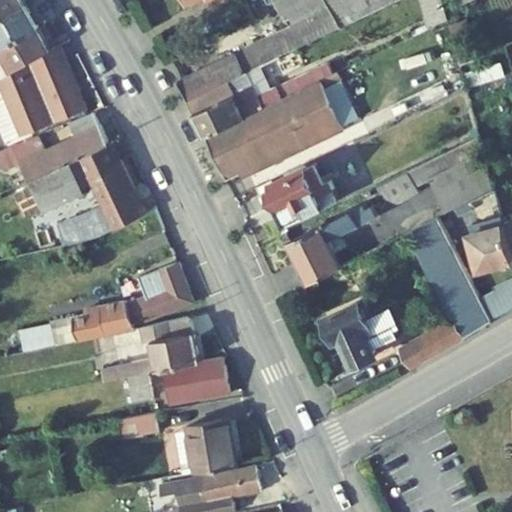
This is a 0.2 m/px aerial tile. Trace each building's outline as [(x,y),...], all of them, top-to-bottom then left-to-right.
[(0,0),(0,19),(27,4),(24,0),(0,0)] [(178,80),(188,97),(260,64),(342,25),(329,0),(277,0),(286,18),(293,15),(297,24),(178,80)] [(329,0),(342,25),(395,0),(329,0)] [(443,0),(422,0),(430,28),(449,19),(443,0)] [(0,48),(39,26),(27,4),(0,19),(0,48)] [(452,23),(462,65),(473,60),(466,39),(472,38),(467,19),(452,23)] [(52,47),(39,26),(0,48),(0,77),(14,69),(52,47)] [(86,108),(57,44),(52,47),(14,69),(26,89),(10,96),(9,96),(24,133),(86,108)] [(322,79),(333,74),(328,63),(272,90),(260,64),(188,97),(206,134),(322,79)] [(488,101),(475,63),(465,66),(477,105),(488,101)] [(26,89),(14,69),(0,77),(10,96),(26,89)] [(322,79),(325,86),(342,79),(339,71),(333,74),(322,79)] [(250,173),(343,128),(325,86),(322,79),(206,134),(227,178),(247,167),(250,173)] [(31,180),(111,144),(95,111),(72,121),(77,135),(47,149),(41,134),(0,151),(0,164),(8,168),(21,161),(30,180),(31,180)] [(470,200),(495,187),(481,134),(381,184),(387,195),(398,201),(420,190),(418,185),(431,177),(449,211),(470,200)] [(147,212),(114,142),(111,144),(31,180),(45,210),(86,191),(90,176),(105,205),(59,224),(65,244),(102,234),(147,212)] [(286,224),(341,199),(332,180),(325,183),(316,163),(307,167),(308,169),(274,185),(272,180),(258,187),(269,211),(278,207),(286,224)] [(495,187),(470,200),(477,213),(499,201),(495,187)] [(311,281),(344,265),(337,250),(330,237),(341,232),(379,214),(374,203),(368,206),(366,202),(291,239),(311,281)] [(465,335),(495,320),(440,214),(407,231),(444,302),(451,315),(454,313),(465,335)] [(466,226),(468,234),(504,224),(502,215),(466,226)] [(65,244),(59,224),(47,227),(52,247),(65,244)] [(511,251),(504,224),(468,234),(478,269),(511,259),(511,251)] [(330,237),(337,250),(347,245),(341,232),(330,237)] [(113,332),(138,326),(137,322),(154,317),(194,300),(179,261),(158,268),(159,269),(140,276),(147,295),(129,302),(128,299),(92,304),(93,310),(52,320),(58,343),(98,335),(113,332)] [(397,327),(403,324),(394,305),(368,317),(361,302),(328,317),(337,338),(344,335),(356,363),(378,354),(375,346),(401,334),(397,327)] [(202,360),(194,316),(142,325),(146,341),(153,340),(156,357),(119,364),(113,332),(98,335),(106,379),(130,374),(149,370),(166,367),(202,360)] [(403,347),(413,364),(462,337),(452,320),(403,347)] [(231,393),(225,357),(202,360),(166,367),(171,402),(231,393)] [(149,370),(130,374),(135,400),(154,396),(149,370)] [(161,431),(158,412),(122,418),(126,437),(161,431)] [(197,471),(239,464),(231,418),(189,425),(197,471)] [(165,494),(180,491),(184,511),(234,511),(237,511),(233,494),(262,488),(257,464),(163,483),(165,494)]
